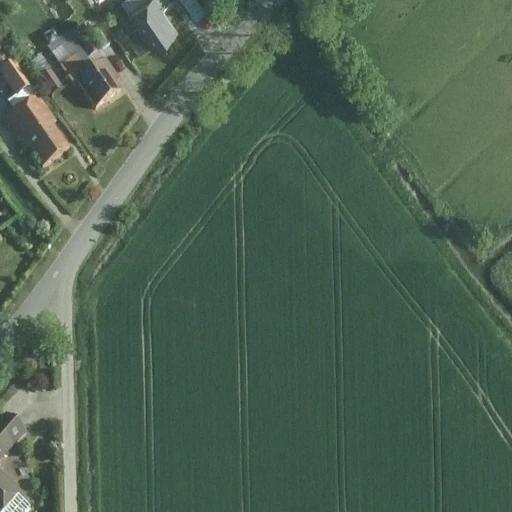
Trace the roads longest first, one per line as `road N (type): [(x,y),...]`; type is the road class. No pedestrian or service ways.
road 1 (residential): [(281,0),(188,101),(59,288)]
road 2 (residential): [(59,288),(69,511)]
